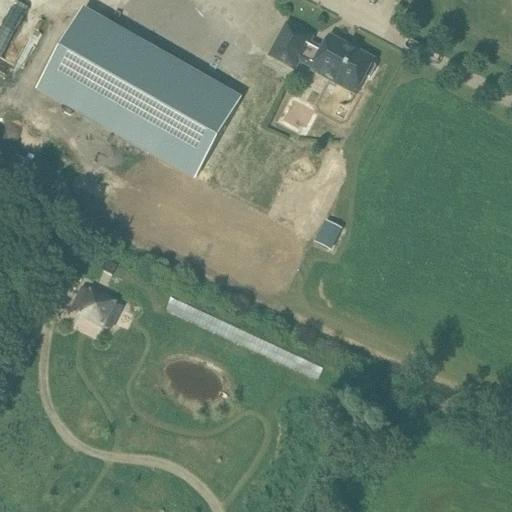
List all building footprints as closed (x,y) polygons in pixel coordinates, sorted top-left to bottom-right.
[(130,0),(121,9),(152,42),(192,4),(187,0),(130,0)] [(132,43),(81,14),(39,88),(198,177),(240,103),(190,76),(132,43)] [(359,91),(368,75),(375,61),(344,44),(342,47),(328,40),(323,50),(309,43),(312,38),(287,25),(270,55),(296,70),(301,62),(314,69),(313,72),(334,83),(337,79),(359,91)] [(120,172),(135,150),(116,138),(102,160),(120,172)] [(325,220),(313,242),(330,251),(341,229),(325,220)] [(83,288),(72,310),(112,329),(123,308),(83,288)] [(169,300),(164,312),(317,377),(322,366),(169,300)] [(83,344),(72,365),(110,385),(121,364),(83,344)]
